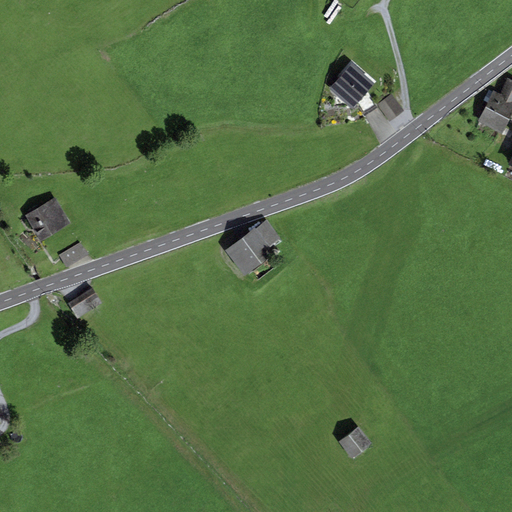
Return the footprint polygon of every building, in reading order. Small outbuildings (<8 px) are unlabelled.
[(343,96),(345,94),(354,101),(370,82),(352,66),(333,87),(343,96)] [(511,82),(508,80),(500,95),(511,101),(511,82)] [(511,101),(500,95),(494,92),(480,120),(500,130),(511,106),(511,101)] [(389,118),(401,109),(392,96),(379,105),(389,118)] [(56,229),(54,226),(65,219),(62,213),(53,199),(46,203),(47,206),(30,217),(42,237),(56,229)] [(56,229),(69,221),(63,212),(62,213),(65,219),(54,226),(56,229)] [(229,248),(245,270),(264,255),(261,250),(279,237),(269,224),(267,225),(264,222),(229,248)] [(80,244),(61,255),(66,265),(87,252),(80,244)] [(93,289),(70,304),(78,316),(101,302),(93,289)] [(341,440),(352,454),(369,441),(358,427),(341,440)]
